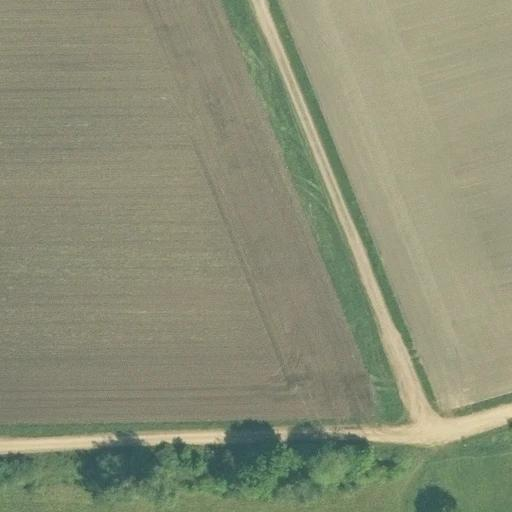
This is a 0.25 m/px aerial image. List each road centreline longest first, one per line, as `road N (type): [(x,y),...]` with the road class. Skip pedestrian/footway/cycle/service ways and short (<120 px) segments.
road 1 (track): [(254,0),(429,433)]
road 2 (track): [(429,433),(0,449)]
